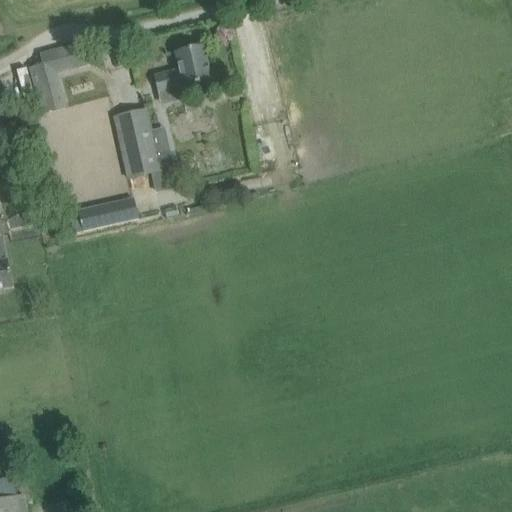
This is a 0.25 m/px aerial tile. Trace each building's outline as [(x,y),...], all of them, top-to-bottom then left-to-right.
[(32,71),(44,116),(57,112),(48,77),(91,66),(86,46),(42,57),(44,67),(32,71)] [(159,95),(188,88),(190,99),(212,95),(209,83),(212,82),(203,47),(176,54),(180,71),(155,77),(159,95)] [(154,144),(151,133),(146,111),(115,119),(129,180),(175,169),(168,140),(154,144)] [(11,186),(10,197),(18,197),(19,187),(11,186)] [(136,207),(81,220),(71,222),(73,234),(84,232),(139,219),(136,207)] [(0,291),(14,288),(2,238),(4,237),(0,218),(0,291)] [(26,511),(24,495),(0,500),(0,511),(26,511)]
